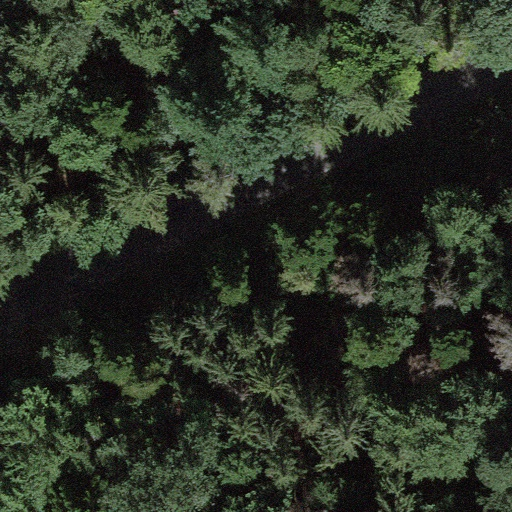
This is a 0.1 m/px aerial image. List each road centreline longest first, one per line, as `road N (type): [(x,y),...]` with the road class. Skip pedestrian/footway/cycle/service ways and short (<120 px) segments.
road 1 (tertiary): [(0,306),(371,117),(511,63)]
road 2 (track): [(0,147),(227,0)]
